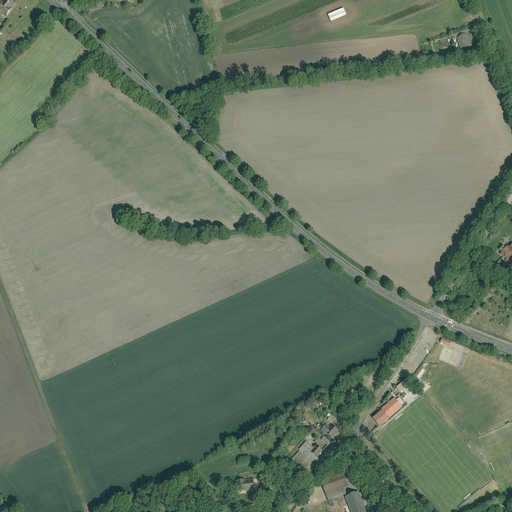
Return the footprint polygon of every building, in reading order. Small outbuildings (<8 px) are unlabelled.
[(2,2),(0,5),(0,12),(6,17),(17,3),(12,0),(7,0),(5,4),(2,2)] [(457,39),(462,53),(474,49),(469,35),(457,39)] [(234,53),(236,60),(253,55),(250,47),(234,53)] [(511,266),(511,243),(500,257),(511,266)] [(451,347),(453,342),(443,338),(441,344),(451,347)] [(409,377),(396,388),(400,394),(414,384),(409,377)] [(381,409),(383,411),(390,418),(403,407),(395,397),(381,409)] [(390,418),(383,411),(374,419),(380,427),(390,418)] [(326,424),(321,430),(333,439),(340,431),(333,425),(330,428),(326,424)] [(325,437),(322,440),(328,445),(331,442),(325,437)] [(309,440),(290,462),(303,473),(322,451),(309,440)] [(323,484),(329,499),(350,492),(344,477),(323,484)] [(258,490),(256,479),(236,482),(237,493),(258,490)] [(365,511),(358,493),(346,498),(351,511),(365,511)]
